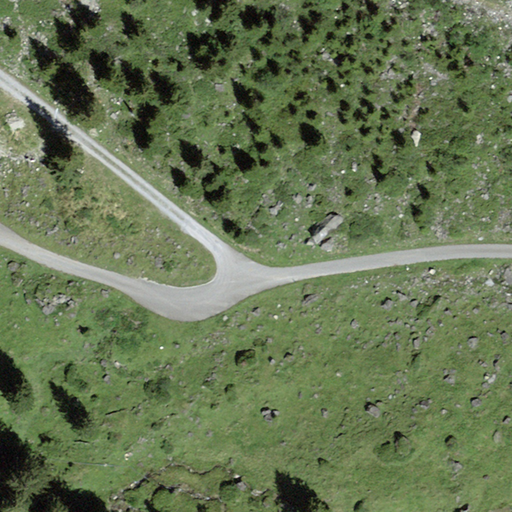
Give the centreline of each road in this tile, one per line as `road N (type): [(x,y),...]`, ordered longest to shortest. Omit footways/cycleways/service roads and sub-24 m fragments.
road 1 (track): [(0,236),(130,288),(189,302),(249,281),(511,251)]
road 2 (track): [(249,281),(0,79)]
